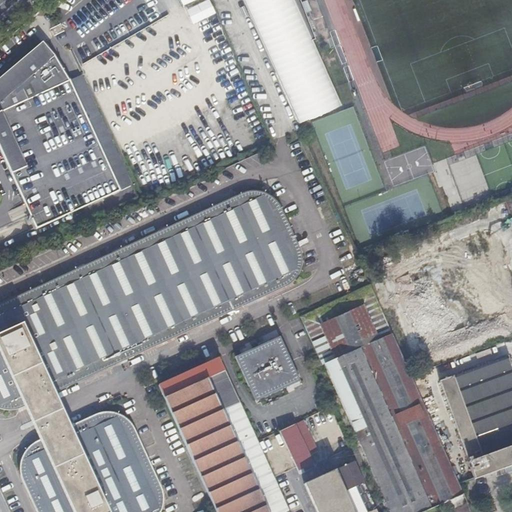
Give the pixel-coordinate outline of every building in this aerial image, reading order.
[(246,0),(300,122),(343,103),(314,38),(296,0),(246,0)] [(296,0),(314,38),(317,37),(302,0),(296,0)] [(43,43),(0,78),(0,152),(25,205),(8,214),(14,225),(31,217),(38,230),(133,186),(82,76),(70,81),(69,80),(54,57),(43,43)] [(25,406),(54,393),(289,284),(289,283),(291,282),(294,280),(297,277),(298,275),(299,273),(300,271),(301,270),(302,266),(302,263),(302,259),(302,258),(302,254),(300,251),(280,204),(278,201),(277,199),(275,197),(274,196),(272,194),(271,193),(269,192),(266,191),(263,190),(260,190),(257,190),(255,190),(251,190),(250,191),(233,198),(107,257),(0,305),(0,409),(0,410),(2,411),(5,411),(9,411),(11,411),(12,411),(15,410),(17,410),(20,409),(23,407),(25,406)] [(346,317),(351,328),(359,347),(392,332),(372,286),(359,292),(366,308),(356,312),(346,317)] [(358,290),(348,295),(356,312),(366,308),(359,292),(358,290)] [(348,295),(338,299),(346,317),(356,312),(348,295)] [(299,317),(313,348),(340,335),(339,333),(351,328),(346,317),(338,299),(299,317)] [(54,393),(23,325),(0,335),(0,351),(25,406),(40,440),(72,511),(107,511),(69,426),(54,393)] [(348,353),(324,364),(390,511),(424,511),(445,503),(448,511),(467,502),(411,375),(392,332),(359,347),(351,328),(339,333),(340,335),(348,353)] [(281,337),(236,357),(257,401),(301,382),(281,337)] [(215,511),(288,511),(216,357),(199,365),(190,369),(157,384),(215,511)] [(469,462),(475,479),(511,466),(511,365),(509,357),(441,381),(470,462),(469,462)] [(99,412),(69,426),(40,440),(38,441),(35,442),(33,444),(31,445),(28,448),(27,449),(25,452),(23,454),(22,456),(22,458),(21,461),(20,465),(20,467),(20,470),(21,474),(22,476),(38,511),(161,511),(162,511),(163,509),(163,507),(164,506),(164,504),(164,502),(164,500),(164,498),(163,496),(163,495),(163,494),(162,491),(161,490),(132,425),(130,423),(129,420),(126,417),(124,416),(122,414),(119,413),(116,411),(112,411),(111,410),(106,411),(102,411),(99,412)] [(303,419),(295,423),(309,454),(317,450),(303,419)] [(279,430),(297,468),(313,461),(309,454),(295,423),(279,430)] [(336,469),(355,511),(376,511),(354,461),(336,469)] [(335,511),(355,511),(336,469),(320,476),(327,492),(335,511)] [(304,484),(311,498),(327,492),(320,476),(304,484)] [(311,498),(316,511),(335,511),(327,492),(311,498)]
